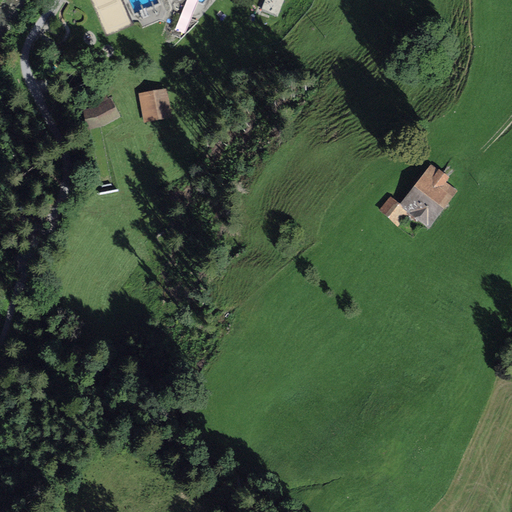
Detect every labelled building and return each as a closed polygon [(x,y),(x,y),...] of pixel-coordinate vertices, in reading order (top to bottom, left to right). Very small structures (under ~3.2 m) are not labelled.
[(277,16),(283,0),(266,0),(263,10),(277,16)] [(89,131),(102,128),(120,121),(108,95),(97,101),(100,107),(93,111),(85,113),(89,131)] [(169,116),(165,95),(144,99),(148,120),(169,116)] [(431,230),(459,194),(448,185),(450,181),(433,168),(402,208),(410,214),(431,230)] [(399,229),(410,214),(402,208),(390,199),(379,214),(399,229)]
